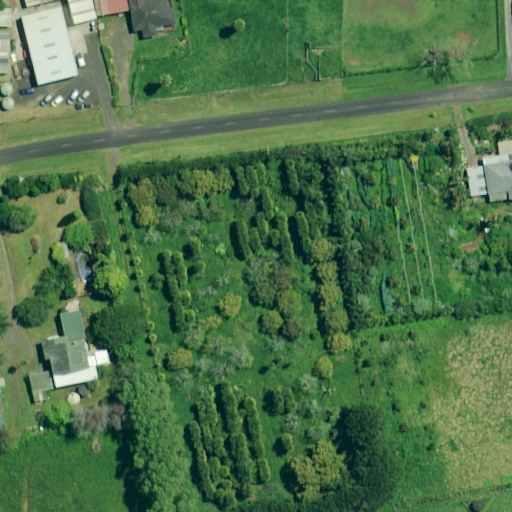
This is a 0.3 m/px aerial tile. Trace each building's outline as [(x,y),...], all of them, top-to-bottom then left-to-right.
[(97,19),(92,0),(68,0),(75,25),(97,19)] [(129,11),(126,0),(96,0),(100,17),(129,11)] [(130,0),(133,9),(130,10),(134,32),(142,30),(144,39),(157,36),(156,29),(173,25),(167,0),(130,0)] [(77,76),(61,7),(21,16),(37,86),(77,76)] [(12,27),(11,9),(0,9),(0,18),(0,27),(12,27)] [(9,41),(0,40),(0,59),(10,59),(9,41)] [(511,161),(509,162),(508,155),(484,159),(485,167),(468,170),(472,197),(489,194),(491,203),(511,199),(511,161)] [(68,242),(56,244),(60,263),(72,260),(68,242)] [(89,357),(79,311),(60,315),(65,337),(42,342),(46,360),(50,359),(52,371),(29,376),(35,402),(46,400),(44,391),(99,379),(94,356),(89,357)]
